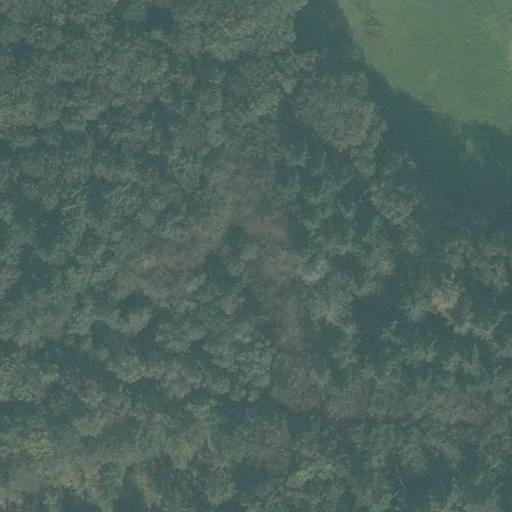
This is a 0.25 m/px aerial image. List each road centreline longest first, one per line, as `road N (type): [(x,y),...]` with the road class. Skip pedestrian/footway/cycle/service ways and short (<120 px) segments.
road 1 (track): [(289,389),(207,0)]
road 2 (track): [(289,389),(511,400)]
road 3 (track): [(509,400),(428,215)]
road 4 (track): [(125,363),(289,389)]
road 5 (track): [(0,312),(125,363)]
road 6 (track): [(310,511),(289,389)]
